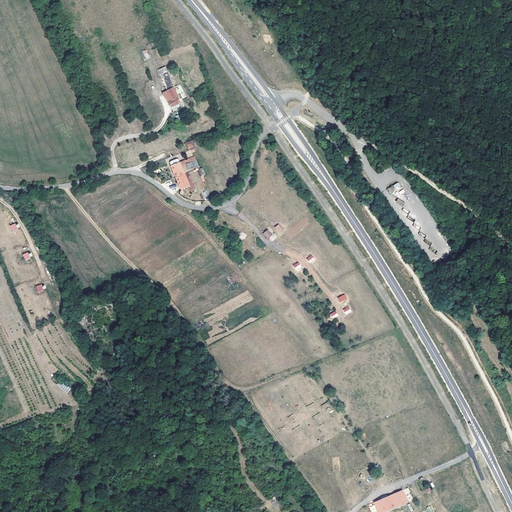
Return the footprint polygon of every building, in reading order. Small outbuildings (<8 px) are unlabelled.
[(144,61),(150,58),(146,49),(140,52),(144,61)] [(179,103),(173,89),(174,88),(169,79),(163,82),(167,91),(162,94),(170,108),(179,103)] [(193,139),(186,142),(188,149),(196,146),(193,139)] [(194,161),(187,164),(190,170),(197,167),(194,161)] [(176,178),(186,174),(181,162),(171,166),(176,178)] [(186,174),(176,178),(180,189),(190,186),(186,174)] [(398,198),(396,202),(403,207),(405,203),(398,198)] [(279,233),(283,230),(278,224),(274,227),(279,233)] [(262,234),(267,239),(272,235),(267,229),(262,234)] [(312,255),(306,258),(309,264),(315,260),(312,255)] [(293,265),(296,270),(302,267),(298,262),(293,265)] [(36,286),(38,292),(44,290),(41,284),(36,286)] [(340,303),(347,298),(345,294),(337,298),(340,303)] [(343,309),(346,314),(352,311),(349,306),(343,309)] [(336,311),(330,314),(332,319),(338,316),(336,311)] [(61,380),(57,384),(66,394),(71,389),(61,380)] [(155,464),(161,462),(157,453),(152,455),(155,464)] [(188,468),(191,474),(199,471),(196,465),(188,468)] [(400,491),(391,495),(396,508),(406,505),(400,491)] [(388,511),(396,508),(391,495),(374,502),(377,511),(388,511)]
